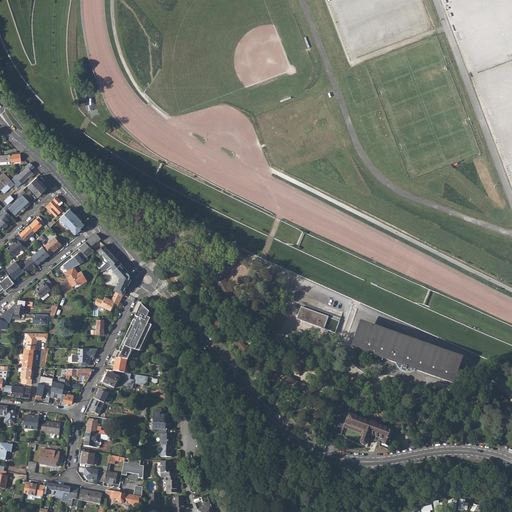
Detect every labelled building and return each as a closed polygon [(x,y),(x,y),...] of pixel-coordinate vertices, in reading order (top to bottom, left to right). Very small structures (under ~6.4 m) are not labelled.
[(5,185),(2,188),(5,191),(16,182),(18,185),(29,175),(31,176),(33,174),(30,170),(34,167),(30,163),(26,166),(27,167),(16,177),(15,176),(11,180),(5,185)] [(4,173),(0,176),(0,179),(5,185),(11,180),(4,173)] [(36,177),(27,185),(33,191),(34,190),(39,195),(46,188),(36,177)] [(10,210),(15,215),(17,213),(18,215),(22,211),(21,209),(23,207),(24,209),(28,205),(27,204),(29,202),(24,197),(27,194),(22,190),(21,191),(18,194),(13,198),(8,203),(3,208),(4,210),(7,213),(10,210)] [(10,195),(5,200),(8,203),(13,198),(10,195)] [(62,202),(56,196),(45,207),(48,210),(48,209),(55,217),(62,210),(58,206),(62,202)] [(0,216),(2,219),(0,220),(0,228),(2,230),(8,225),(7,223),(10,220),(8,219),(11,216),(7,213),(4,210),(3,208),(0,210),(0,216)] [(70,208),(60,217),(64,222),(64,223),(66,225),(68,223),(70,225),(68,226),(71,229),(71,230),(72,229),(75,233),(81,229),(80,228),(84,224),(75,213),(70,208)] [(50,223),(40,212),(37,214),(39,216),(49,228),(56,221),(54,219),(50,223)] [(29,226),(35,232),(42,225),(47,230),(49,228),(39,216),(29,226)] [(19,241),(21,244),(35,232),(29,226),(16,238),(17,239),(19,241)] [(97,233),(85,242),(89,246),(93,245),(96,241),(97,242),(101,239),(97,233)] [(49,250),(51,253),(61,245),(54,238),(44,246),(42,243),(46,240),(42,235),(40,237),(38,239),(37,240),(43,247),(47,252),(49,250)] [(14,242),(6,249),(12,257),(24,247),(21,244),(19,241),(16,244),(14,242)] [(93,251),(89,246),(85,242),(79,247),(82,250),(87,256),(93,251)] [(108,261),(100,268),(99,270),(101,272),(107,270),(118,260),(104,245),(98,251),(108,261)] [(189,246),(183,259),(192,263),(198,251),(189,246)] [(43,247),(37,252),(41,257),(45,255),(46,257),(49,255),(47,252),(43,247)] [(87,256),(82,250),(64,265),(68,271),(74,267),(88,258),(87,256)] [(37,252),(31,256),(36,262),(37,264),(40,262),(38,260),(41,257),(37,252)] [(31,256),(19,266),(23,271),(26,273),(34,267),(33,265),(36,262),(31,256)] [(230,258),(223,264),(228,269),(235,263),(230,258)] [(6,269),(14,279),(23,271),(19,266),(18,264),(16,261),(6,269)] [(122,276),(126,278),(119,293),(123,295),(130,280),(129,279),(130,276),(127,272),(128,272),(121,264),(113,271),(117,275),(119,273),(122,276)] [(68,279),(73,287),(81,281),(82,283),(87,280),(81,271),(78,273),(74,267),(68,271),(65,273),(68,276),(70,278),(68,279)] [(224,279),(226,271),(219,269),(217,278),(224,279)] [(201,272),(193,278),(200,287),(208,281),(201,272)] [(0,279),(0,292),(1,293),(0,292),(0,290),(3,288),(5,290),(14,283),(8,275),(1,281),(0,279)] [(278,296),(275,275),(269,276),(270,284),(265,286),(268,298),(270,298),(272,302),(277,301),(276,297),(278,296)] [(122,276),(115,291),(116,292),(119,293),(126,278),(122,276)] [(240,309),(224,281),(220,283),(218,280),(213,283),(229,309),(232,307),(235,312),(240,309)] [(35,290),(42,298),(52,290),(44,281),(40,283),(42,285),(35,290)] [(53,292),(52,290),(42,298),(43,300),(53,292)] [(297,320),(335,334),(343,311),(321,303),(321,302),(316,300),(311,298),(311,297),(305,296),(306,294),(301,293),(301,292),(296,290),(292,301),(298,303),(296,310),(300,311),(297,320)] [(114,305),(118,307),(123,295),(119,293),(116,292),(111,301),(105,297),(103,301),(98,298),(95,304),(96,305),(100,307),(101,306),(111,311),(114,305)] [(20,313),(21,313),(20,310),(25,308),(22,303),(21,303),(9,308),(11,312),(13,313),(20,313)] [(264,313),(270,308),(266,303),(260,308),(264,313)] [(134,320),(116,358),(127,360),(130,355),(133,350),(140,351),(140,350),(142,351),(152,327),(157,327),(155,316),(150,311),(149,312),(141,304),(135,317),(138,318),(136,321),(134,320)] [(254,307),(245,307),(244,314),(253,315),(254,307)] [(21,313),(20,313),(20,314),(12,314),(12,313),(4,310),(2,315),(10,318),(13,320),(13,319),(13,318),(22,318),(22,313),(21,313)] [(48,322),(48,314),(36,314),(36,317),(33,317),(33,324),(52,325),(52,322),(48,322)] [(49,333),(52,334),(57,318),(54,318),(52,322),(52,325),(49,333)] [(96,330),(94,330),(94,335),(104,335),(104,330),(103,331),(104,320),(97,319),(96,330)] [(459,363),(357,327),(350,348),(362,352),(362,354),(381,361),(382,359),(394,363),(396,368),(398,371),(402,373),(406,373),(409,373),(415,370),(452,383),(459,363)] [(35,350),(37,350),(38,345),(37,345),(37,340),(39,339),(47,339),(49,333),(26,332),(25,348),(35,350)] [(239,339),(234,342),(242,352),(247,348),(239,339)] [(33,367),(35,350),(25,348),(23,365),(32,366),(33,367)] [(93,357),(97,349),(88,349),(78,349),(78,356),(72,356),(71,363),(82,363),(82,365),(89,366),(89,360),(89,357),(93,357)] [(113,371),(124,373),(127,360),(116,358),(113,371)] [(31,374),(32,366),(23,365),(21,377),(23,378),(22,383),(32,384),(33,374),(31,374)] [(35,399),(41,400),(42,396),(44,385),(43,384),(44,381),(47,382),(49,376),(45,375),(47,368),(45,368),(42,367),(35,399)] [(83,381),(87,381),(92,370),(68,369),(66,380),(67,380),(67,379),(68,380),(70,374),(78,375),(76,380),(79,380),(81,375),(84,375),(83,381)] [(256,378),(275,384),(273,389),(288,395),(290,390),(308,397),(311,388),(293,382),(292,386),(276,381),(278,376),(259,369),(258,372),(256,378)] [(103,383),(114,388),(119,377),(109,372),(103,383)] [(147,382),(148,377),(125,373),(122,386),(133,388),(134,384),(144,385),(147,382)] [(294,380),(278,375),(278,376),(276,381),(292,386),(293,382),(294,380)] [(10,396),(29,398),(31,388),(5,385),(4,391),(11,392),(10,396)] [(104,404),(109,405),(113,397),(108,395),(108,394),(100,390),(95,399),(104,404)] [(60,402),(71,404),(72,397),(68,396),(68,395),(64,394),(63,400),(61,399),(60,402)] [(98,415),(104,404),(95,399),(89,411),(98,415)] [(340,435),(343,427),(362,434),(359,442),(361,445),(364,445),(366,443),(368,436),(382,441),(380,445),(386,447),(388,443),(390,444),(391,444),(392,443),(392,441),(389,440),(393,430),(348,414),(351,406),(343,403),(332,433),(340,435)] [(0,405),(0,415),(5,417),(4,423),(5,424),(11,425),(12,423),(14,424),(15,420),(16,413),(16,411),(7,410),(8,406),(0,405)] [(165,423),(166,423),(166,414),(161,414),(161,409),(153,409),(153,424),(165,423)] [(22,429),(38,430),(40,416),(35,415),(35,417),(24,415),(22,429)] [(86,433),(96,434),(97,421),(88,419),(86,433)] [(45,433),(60,435),(61,423),(47,421),(46,423),(43,422),(42,430),(45,431),(45,433)] [(99,439),(109,441),(110,436),(96,434),(86,433),(84,446),(98,448),(99,439)] [(161,446),(173,446),(173,441),(174,442),(174,440),(173,440),(173,438),(174,438),(174,434),(161,434),(161,446)] [(0,459),(5,460),(7,450),(12,451),(13,445),(0,442),(0,459)] [(161,457),(172,457),(172,453),(172,451),(173,451),(173,446),(161,446),(161,457)] [(39,463),(57,467),(60,452),(42,449),(39,463)] [(81,464),(93,466),(95,454),(83,453),(81,464)] [(110,454),(109,462),(108,462),(108,467),(107,471),(109,471),(111,462),(115,463),(115,460),(116,456),(110,454)] [(128,462),(124,461),(124,462),(122,474),(127,475),(127,472),(139,474),(139,477),(144,478),(144,466),(140,465),(141,460),(129,458),(128,462)] [(29,471),(36,472),(37,462),(30,461),(29,471)] [(172,474),(172,469),(172,466),(173,467),(173,462),(162,461),(161,473),(162,473),(166,473),(166,477),(177,477),(177,473),(172,474)] [(98,470),(85,468),(86,468),(85,470),(84,475),(87,479),(97,480),(98,470)] [(104,482),(115,484),(117,473),(109,471),(107,471),(104,482)] [(0,487),(6,488),(8,476),(0,474),(0,487)] [(167,481),(167,494),(177,493),(177,487),(179,487),(178,481),(177,481),(177,477),(166,477),(166,481),(167,481)] [(44,487),(43,494),(52,495),(53,494),(54,491),(55,491),(56,485),(45,483),(44,487)] [(43,494),(44,487),(30,484),(28,496),(34,497),(35,495),(43,496),(43,494)] [(65,487),(56,485),(55,491),(56,491),(56,493),(53,497),(63,498),(63,497),(64,493),(65,487)] [(136,485),(134,494),(143,496),(143,486),(136,485)] [(71,488),(65,487),(64,493),(63,497),(67,498),(66,501),(69,502),(69,499),(71,488)] [(74,506),(78,507),(80,495),(77,494),(78,489),(71,488),(69,499),(69,502),(68,505),(72,506),(73,499),(76,499),(74,506)] [(78,508),(85,509),(87,502),(101,504),(103,493),(81,490),(80,495),(78,507),(78,508)] [(113,499),(119,500),(120,503),(122,503),(123,502),(127,507),(131,504),(131,505),(141,506),(143,496),(134,494),(107,490),(106,492),(108,494),(112,495),(112,497),(113,499)] [(148,511),(153,511),(157,511),(159,494),(149,493),(148,511)] [(171,497),(171,511),(183,511),(183,507),(182,507),(182,505),(181,505),(181,497),(171,497)] [(213,511),(209,501),(203,503),(205,507),(197,509),(197,511),(213,511)]
